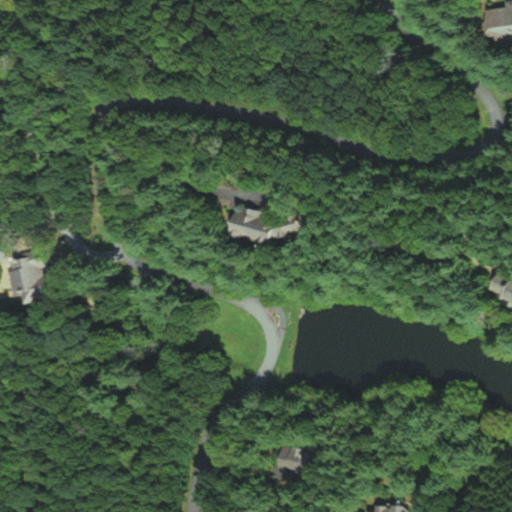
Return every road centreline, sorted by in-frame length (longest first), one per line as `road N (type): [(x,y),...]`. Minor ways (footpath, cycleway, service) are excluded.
road 1 (residential): [(191,511),(209,433),(267,365),(269,327),(246,302),(140,265),(123,251),(102,194),(101,119),(118,103),(173,104),(282,121),(398,157),(470,153),(491,137),(489,102),(376,0)]
road 2 (residential): [(123,251),(101,256),(72,239),(0,73)]
